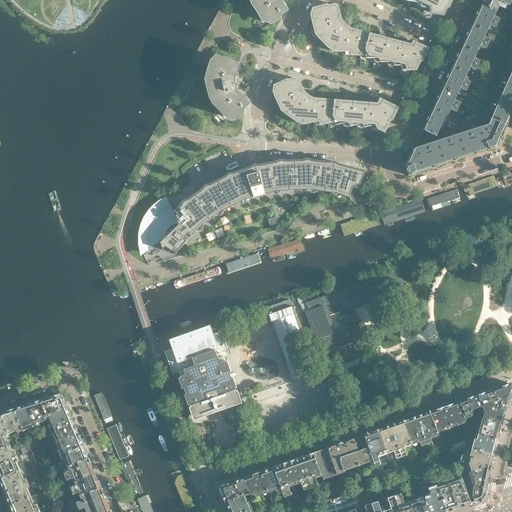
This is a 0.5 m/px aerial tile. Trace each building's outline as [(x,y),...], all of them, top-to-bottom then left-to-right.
[(253,0),(255,1),(253,5),(258,13),(260,14),(264,16),(263,19),(262,20),(271,24),(280,18),(281,15),(287,11),(286,9),(288,8),(283,0),(278,0),(281,4),(280,5),(276,0),(253,0)] [(448,7),(451,0),(412,0),(412,2),(416,3),(421,3),(421,7),(427,8),(431,9),(431,12),(431,13),(443,15),(446,8),(448,7)] [(504,8),(507,0),(483,0),(482,3),(481,4),(496,10),(498,5),(504,8)] [(472,24),(486,31),(492,34),(494,28),(499,18),(493,16),(496,10),(481,4),(478,12),(478,11),(477,12),(476,15),(475,16),(476,16),(472,24)] [(338,19),(336,14),(338,13),(339,13),(337,6),(335,5),(329,6),(327,5),(313,9),(311,15),(312,16),(316,19),(313,22),(314,25),(338,19)] [(348,51),(353,33),(346,31),(344,32),(343,31),(345,29),(349,25),(349,23),(349,22),(345,21),(341,25),(340,25),(339,26),(337,25),(339,24),(338,19),(314,25),(316,34),(317,34),(322,36),(321,39),(321,40),(329,47),(330,47),(335,47),(336,51),(347,51),(348,51)] [(489,39),(484,36),(486,31),(472,24),(471,25),(472,25),(468,32),(467,33),(468,33),(466,36),(466,37),(462,45),(476,52),(479,46),(484,49),(489,39)] [(362,54),(368,34),(356,31),(356,32),(356,33),(353,33),(348,51),(351,51),(352,54),(362,54)] [(390,62),(395,41),(384,38),(385,37),(385,36),(382,33),(381,34),(380,35),(379,35),(379,37),(368,34),(362,54),(365,54),(366,58),(366,59),(367,59),(367,58),(380,58),(380,62),(388,62),(390,62)] [(422,60),(427,49),(413,42),(413,43),(411,42),(411,41),(407,42),(407,43),(406,44),(395,41),(390,62),(393,62),(394,65),(394,66),(402,66),(407,65),(408,69),(408,70),(415,70),(419,62),(422,60)] [(479,60),(474,57),(476,52),(462,45),(462,46),(458,53),(458,54),(456,57),(456,58),(452,66),(466,73),(469,67),(474,70),(479,60)] [(235,84),(234,84),(230,85),(229,83),(231,82),(234,72),(235,73),(236,73),(238,64),(231,62),(229,60),(216,57),(212,61),(212,62),(213,67),(210,68),(209,68),(206,80),(207,81),(210,84),(208,87),(210,98),(212,98),(216,100),(215,104),(214,104),(221,111),(223,112),(227,113),(227,117),(226,117),(236,119),(243,112),(243,109),(249,104),(248,102),(250,100),(242,92),(241,92),(240,92),(239,92),(238,94),(242,98),(240,100),(237,97),(238,96),(233,92),(232,92),(231,90),(236,89),(235,89),(236,89),(237,88),(237,87),(238,87),(238,86),(237,85),(236,84),(235,84)] [(469,81),(464,78),(466,73),(452,66),(452,67),(448,74),(442,87),(457,94),(459,89),(465,91),(469,81)] [(511,74),(509,80),(503,77),(499,88),(504,90),(502,96),(511,100),(511,74)] [(300,91),(298,87),(300,86),(297,79),(295,78),(289,81),(287,80),(274,86),(274,92),(275,93),(279,95),(277,99),(276,99),(278,102),(300,91)] [(459,102),(454,100),(457,94),(442,87),(436,100),(433,108),(432,108),(432,109),(447,115),(449,110),(455,112),(459,102)] [(316,121),(318,102),(310,102),(309,103),(308,102),(309,100),(312,95),(312,93),(308,92),(307,92),(304,97),(303,99),(301,98),(302,96),(300,91),(278,102),(282,110),(283,110),(288,111),(288,114),(288,115),(297,121),(298,121),(298,120),(302,119),(304,123),(315,121),(316,121)] [(511,100),(502,96),(499,101),(494,99),(489,109),(495,112),(492,117),(507,124),(507,123),(511,115),(511,114),(511,112),(511,100)] [(359,124),(361,103),(350,102),(350,100),(346,98),(344,100),(344,102),(332,101),(331,122),(334,121),(335,125),(344,124),(344,123),(348,122),(350,126),(358,125),(359,124)] [(331,122),(332,101),(321,100),(321,101),(321,102),(318,102),(316,121),(319,120),(321,124),(329,122),(331,122)] [(392,120),(397,108),(380,100),(379,102),(377,101),(377,100),(373,102),(373,104),(361,103),(359,124),(362,124),(364,127),(364,128),(364,127),(377,125),(378,128),(378,129),(384,132),(389,121),(392,120)] [(437,137),(447,115),(432,109),(429,117),(428,117),(427,120),(426,121),(423,129),(422,130),(437,137)] [(502,136),(503,133),(507,124),(492,117),(489,124),(480,127),(487,150),(488,150),(496,147),(496,148),(497,147),(497,146),(501,137),(502,136)] [(487,150),(480,127),(459,134),(466,157),(467,157),(474,154),(475,154),(478,153),(479,153),(487,150)] [(466,157),(459,134),(438,141),(445,164),(446,164),(446,163),(454,161),(457,160),(458,160),(458,159),(466,157)] [(445,164),(438,141),(417,147),(424,170),(425,170),(433,168),(433,167),(436,166),(437,167),(437,166),(445,164)] [(424,170),(417,147),(413,149),(407,161),(408,161),(406,164),(405,165),(405,166),(406,166),(406,169),(408,175),(408,176),(409,175),(417,173),(418,173),(418,172),(424,170),(424,171),(424,170)] [(224,210),(238,203),(246,199),(246,200),(254,197),(254,196),(264,194),(272,192),(281,191),(289,190),(300,189),(300,190),(308,190),(308,189),(317,190),(332,193),(341,195),(349,198),(353,187),(358,189),(365,171),(338,164),(335,162),(334,162),(333,162),(329,163),(312,161),(308,159),(307,159),(303,160),(285,161),(281,160),(280,160),(276,162),(260,165),(260,166),(255,166),(254,166),(250,168),(249,168),(234,173),(230,173),(229,173),(229,174),(226,177),(206,187),(188,199),(184,201),(183,201),(183,202),(181,205),(179,207),(170,206),(167,200),(163,201),(160,204),(157,206),(154,209),(151,212),(149,215),(146,218),(145,222),(143,226),(142,229),(141,233),(141,237),(141,241),(141,245),(142,249),(143,253),(160,240),(161,242),(160,242),(161,245),(163,250),(165,247),(170,250),(176,254),(187,241),(184,239),(188,234),(191,237),(197,230),(196,230),(203,224),(203,225),(216,215),(223,210),(224,210)] [(511,175),(503,179),(506,188),(511,186),(511,175)] [(463,191),(466,200),(499,189),(496,180),(463,191)] [(461,198),(458,189),(427,198),(430,208),(461,198)] [(422,200),(381,213),(385,226),(426,213),(422,200)] [(339,227),(343,239),(380,227),(376,215),(339,227)] [(479,240),(477,236),(476,232),(461,237),(462,241),(463,245),(464,245),(467,254),(483,249),(480,240),(479,240)] [(301,252),(297,243),(268,252),(271,262),(301,252)] [(262,264),(259,253),(223,265),(226,275),(262,264)] [(359,343),(364,341),(366,338),(364,333),(361,332),(352,307),(388,294),(391,296),(399,279),(389,274),(365,283),(366,284),(363,286),(362,283),(306,303),(308,311),(305,312),(315,340),(319,339),(324,353),(357,341),(359,343)] [(409,305),(417,288),(399,279),(391,296),(409,305)] [(277,310),(293,304),(291,298),(275,304),(277,310)] [(310,374),(299,341),(296,333),(301,332),(292,307),(269,315),(275,333),(292,381),(310,374)] [(231,372),(227,361),(225,361),(223,356),(229,354),(221,331),(213,334),(210,325),(169,340),(172,348),(172,349),(171,349),(164,351),(173,374),(178,372),(179,373),(180,376),(180,377),(180,378),(179,378),(182,389),(184,388),(186,394),(185,395),(188,405),(190,405),(190,406),(192,405),(192,407),(191,407),(195,420),(240,404),(236,391),(234,392),(234,390),(235,389),(237,388),(233,378),(231,378),(229,372),(231,372)] [(507,409),(511,393),(511,385),(509,383),(479,394),(483,404),(482,406),(484,407),(485,405),(491,403),(492,405),(507,409)] [(103,392),(94,396),(105,424),(114,421),(103,392)] [(50,412),(67,406),(62,395),(58,394),(37,401),(44,418),(48,417),(50,412)] [(482,406),(483,404),(479,394),(460,401),(466,418),(472,416),(474,409),(482,406)] [(44,418),(37,401),(25,405),(35,427),(39,426),(37,421),(44,418)] [(467,420),(466,418),(460,401),(443,407),(450,428),(466,422),(467,420)] [(502,424),(507,409),(492,405),(491,403),(485,405),(484,407),(486,412),(484,418),(502,424)] [(35,427),(25,405),(14,408),(21,427),(29,424),(31,429),(35,427)] [(72,419),(67,406),(50,412),(48,417),(50,422),(47,424),(49,428),(72,419)] [(450,428),(443,407),(430,411),(437,432),(450,428)] [(23,431),(21,427),(14,408),(0,413),(8,431),(17,428),(19,433),(23,431)] [(437,432),(430,411),(417,416),(428,447),(433,445),(430,439),(432,434),(437,432)] [(428,447),(417,416),(404,420),(411,441),(417,439),(421,442),(423,449),(428,447)] [(497,439),(502,424),(484,418),(479,417),(477,423),(481,425),(478,433),(497,439)] [(77,431),(72,419),(49,428),(50,433),(54,431),(58,440),(77,431)] [(411,441),(404,420),(391,425),(402,456),(407,455),(404,448),(406,443),(411,441)] [(119,460),(128,456),(116,425),(107,428),(119,460)] [(402,456),(391,425),(378,430),(385,451),(391,449),(395,451),(397,458),(402,456)] [(385,451),(378,430),(365,434),(374,459),(376,466),(381,464),(378,457),(380,453),(385,451)] [(83,444),(77,431),(58,440),(61,448),(57,449),(59,454),(83,444)] [(493,454),(497,439),(478,433),(476,439),(475,438),(471,449),(473,449),(493,454)] [(374,459),(365,434),(313,453),(321,474),(322,479),(343,471),(342,470),(374,459)] [(88,457),(83,444),(59,454),(61,459),(65,457),(68,465),(88,457)] [(0,462),(16,456),(14,452),(11,453),(7,445),(0,447),(0,462)] [(454,456),(450,446),(444,448),(448,458),(454,456)] [(491,464),(493,454),(473,449),(471,449),(469,457),(461,455),(459,463),(469,466),(471,471),(491,464)] [(36,463),(35,459),(31,450),(27,452),(32,465),(36,463)] [(321,474),(313,453),(300,457),(313,494),(320,491),(314,476),(321,474)] [(0,478),(18,471),(15,462),(18,460),(16,456),(0,462),(0,478)] [(94,472),(88,457),(68,465),(70,469),(63,472),(66,480),(73,477),(75,480),(94,472)] [(313,494),(300,457),(287,462),(294,483),(300,481),(306,496),(313,494)] [(133,496),(143,492),(130,460),(120,464),(133,496)] [(294,483),(287,462),(274,467),(282,491),(286,503),(293,501),(288,485),(294,483)] [(42,476),(38,468),(36,463),(32,465),(38,478),(42,476)] [(484,496),(491,464),(471,471),(468,472),(469,476),(462,479),(470,503),(481,499),(484,496)] [(282,491),(274,467),(260,471),(267,490),(274,488),(275,493),(282,491)] [(27,482),(25,478),(22,479),(18,471),(0,478),(0,479),(5,491),(27,482)] [(267,490),(260,471),(245,477),(251,494),(254,495),(267,490)] [(100,487),(94,472),(75,480),(76,484),(69,487),(72,494),(79,492),(81,495),(100,487)] [(182,474),(172,478),(185,509),(195,506),(182,474)] [(45,484),(42,476),(38,478),(43,491),(47,489),(45,484)] [(251,494),(245,477),(221,485),(220,489),(226,503),(244,496),(251,494)] [(470,503),(462,479),(449,483),(458,507),(470,503)] [(29,496),(25,488),(29,486),(27,482),(5,491),(10,504),(29,496)] [(54,489),(51,482),(45,484),(47,489),(48,491),(54,489)] [(458,507),(449,483),(437,487),(446,511),(458,507)] [(107,502),(100,487),(81,495),(82,499),(75,502),(78,509),(85,506),(87,510),(107,502)] [(444,511),(446,511),(437,487),(428,491),(429,494),(424,496),(424,499),(429,511),(444,511)] [(51,499),(48,491),(47,489),(43,491),(48,503),(53,502),(51,499)] [(57,497),(54,489),(48,491),(51,499),(57,497)] [(357,499),(354,491),(343,495),(346,503),(357,499)] [(412,511),(410,504),(404,506),(400,494),(394,496),(399,511),(412,511)] [(153,511),(146,495),(137,499),(142,511),(153,511)] [(349,511),(346,503),(343,495),(332,499),(336,511),(349,511)] [(429,511),(424,499),(417,501),(415,495),(407,498),(410,504),(412,511),(429,511)] [(27,511),(38,508),(36,504),(33,505),(29,496),(10,504),(13,511),(27,511)] [(251,510),(247,498),(245,499),(244,496),(226,503),(229,511),(244,511),(249,510),(251,510)] [(399,511),(394,496),(388,498),(393,510),(387,511),(399,511)] [(336,511),(332,499),(321,503),(322,508),(323,511),(336,511)] [(110,511),(107,502),(87,510),(87,511),(110,511)] [(387,511),(386,511),(380,511),(377,502),(371,504),(374,511),(387,511)] [(322,508),(321,503),(309,507),(311,511),(322,508)]
